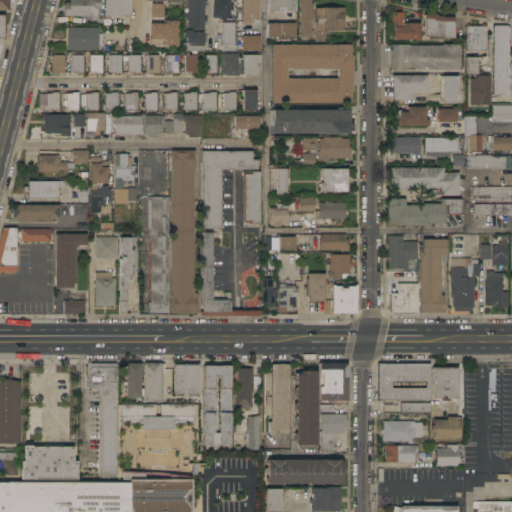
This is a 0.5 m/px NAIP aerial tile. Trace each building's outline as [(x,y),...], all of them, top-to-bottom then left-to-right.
[(0,0),(10,0),(10,11),(0,11),(0,0)] [(65,16),(65,3),(70,3),(70,0),(100,0),(100,9),(97,9),(97,20),(86,20),(86,17),(65,16)] [(107,16),(107,18),(105,18),(105,0),(131,0),(131,18),(127,18),(127,16),(107,16)] [(204,0),(204,12),(204,17),(207,17),(207,22),(204,22),(204,29),(189,29),(189,20),(186,20),(186,14),(189,14),(189,8),(186,8),(186,0),(204,0)] [(222,23),(226,23),(226,17),(218,17),(218,18),(212,18),(212,8),(213,8),(213,0),(230,0),(230,18),(234,18),(234,46),(236,46),(236,52),(222,52),(222,23)] [(242,0),(258,0),(258,21),(251,21),(251,25),(242,25),(242,0)] [(268,0),(295,0),(295,12),(268,12),(268,0)] [(299,0),(310,0),(310,4),(313,4),(313,20),(310,20),(310,38),(299,38),(299,0)] [(163,4),(151,4),(151,17),(163,17),(163,4)] [(313,20),(315,20),(315,8),(344,8),(344,31),(325,31),(325,42),(314,42),(313,20)] [(394,40),(394,27),(391,27),(391,13),(403,13),(403,24),(420,24),(420,40),(394,40)] [(443,39),(443,37),(424,37),(424,15),(437,15),(437,16),(442,16),(442,17),(453,17),(454,38),(443,39)] [(150,22),(149,45),(178,45),(179,22),(150,22)] [(295,37),(268,37),(267,24),(295,24),(295,37)] [(486,51),(479,51),(479,46),(472,46),(472,51),(466,51),(466,26),(486,26),(486,51)] [(508,94),(493,94),(493,26),(508,26),(508,94)] [(67,50),(67,28),(98,28),(98,34),(102,34),(102,47),(98,47),(98,51),(67,50)] [(183,51),(183,43),(186,43),(187,38),(184,38),(184,32),(186,32),(186,30),(192,30),(192,32),(205,32),(205,51),(183,51)] [(243,75),(243,74),(239,74),(239,63),(238,63),(238,76),(226,76),(226,74),(220,74),(220,54),(237,54),(237,58),(240,58),(240,48),(241,48),(241,36),(260,36),(260,49),(261,49),(261,61),(256,61),(256,75),(243,75)] [(391,70),(391,45),(408,45),(408,46),(442,46),(442,44),(459,44),(459,70),(391,70)] [(351,45),(351,56),(353,56),(353,92),(351,92),(351,103),(271,103),(271,45),(351,45)] [(52,55),(64,55),(64,73),(54,73),(55,72),(52,72),(52,55)] [(71,69),(68,69),(68,64),(71,64),(71,55),(83,55),(83,74),(77,74),(77,72),(71,72),(71,69)] [(90,55),(102,55),(102,74),(96,73),(96,72),(90,72),(90,55)] [(109,55),(121,56),(121,74),(115,74),(115,73),(109,72),(109,55)] [(128,55),(140,55),(140,74),(134,74),(134,72),(128,72),(128,55)] [(159,74),(153,74),(153,72),(147,72),(147,55),(159,55),(159,74)] [(178,73),(172,73),(172,72),(166,72),(166,55),(178,55),(178,73)] [(197,73),(191,73),(191,72),(184,72),(184,55),(197,55),(197,73)] [(210,74),(210,72),(203,72),(203,55),(216,55),(216,74),(210,74)] [(477,74),(465,74),(466,57),(477,57),(477,74)] [(392,76),(427,76),(427,91),(426,91),(426,92),(411,92),(411,95),(409,95),(409,100),(392,100),(392,76)] [(457,102),(439,102),(440,76),(457,77),(457,102)] [(490,99),(489,99),(489,103),(479,103),(479,99),(478,99),(478,87),(477,87),(477,81),(478,81),(478,76),(490,76),(490,99)] [(223,111),(223,94),(229,94),(229,93),(230,93),(230,91),(234,91),(234,93),(235,93),(235,111),(223,111)] [(256,111),(243,111),(243,105),(240,105),(240,98),(243,98),(243,91),(256,91),(256,111)] [(125,111),(125,110),(119,110),(119,97),(125,97),(125,94),(131,94),(131,92),(138,93),(137,111),(125,111)] [(216,111),(207,111),(207,112),(203,112),(203,114),(201,114),(201,104),(203,104),(203,94),(209,94),(209,92),(216,92),(216,111)] [(58,111),(43,111),(43,106),(39,106),(39,94),(52,94),(52,93),(58,93),(58,111)] [(78,111),(68,111),(68,114),(60,113),(61,96),(66,96),(66,94),(72,94),(72,93),(78,93),(78,111)] [(98,111),(86,111),(86,106),(80,106),(80,95),(86,95),(86,94),(88,94),(88,93),(98,93),(98,111)] [(118,111),(105,111),(105,110),(101,110),(101,103),(105,103),(105,94),(112,94),(111,93),(117,93),(118,111)] [(157,111),(145,111),(144,94),(150,94),(150,93),(157,93),(157,111)] [(158,114),(158,104),(164,104),(164,94),(170,94),(170,93),(176,93),(176,111),(179,111),(179,114),(158,114)] [(196,111),(184,111),(184,94),(190,94),(190,93),(196,93),(196,111)] [(511,122),(491,122),(491,103),(511,103),(511,122)] [(437,122),(437,109),(452,109),(452,106),(456,106),(456,122),(437,122)] [(273,134),(273,133),(269,133),(269,111),(337,111),(337,107),(350,107),(350,114),(348,114),(348,125),(352,125),(352,132),(349,132),(349,134),(273,134)] [(399,126),(399,118),(397,117),(396,115),(396,113),(396,112),(398,111),(399,110),(399,112),(407,112),(407,107),(425,107),(425,120),(429,120),(429,126),(399,126)] [(104,132),(97,131),(97,132),(94,132),(94,131),(87,131),(87,113),(111,114),(111,121),(105,121),(104,132)] [(223,136),(211,136),(211,114),(218,114),(218,113),(220,113),(220,114),(223,114),(223,136)] [(69,115),(69,134),(66,134),(66,136),(61,136),(61,135),(53,135),(53,133),(44,133),(44,115),(69,115)] [(85,127),(73,127),(73,115),(85,115),(85,127)] [(148,138),(148,134),(145,134),(144,116),(164,116),(164,122),(163,122),(163,127),(160,127),(160,134),(158,134),(158,138),(148,138)] [(201,116),(201,135),(198,134),(198,138),(188,138),(188,134),(185,134),(185,122),(182,122),(182,134),(173,134),(173,118),(182,118),(182,116),(201,116)] [(234,129),(234,116),(259,116),(259,129),(234,129)] [(469,152),(469,151),(464,151),(464,143),(460,144),(460,138),(464,138),(463,116),(475,116),(476,135),(482,135),(482,151),(469,152)] [(142,117),(142,135),(141,135),(141,138),(137,138),(137,135),(118,135),(118,137),(115,137),(115,135),(114,135),(114,127),(113,127),(113,124),(114,124),(114,117),(142,117)] [(163,120),(164,134),(181,133),(181,119),(163,120)] [(348,139),(348,147),(351,148),(350,159),(339,159),(339,162),(329,162),(329,163),(317,163),(317,157),(316,157),(316,152),(319,152),(319,139),(323,139),(323,137),(341,138),(341,139),(348,139)] [(511,151),(493,151),(493,147),(487,147),(487,137),(511,137),(511,151)] [(302,150),(303,138),(317,138),(317,151),(302,150)] [(392,153),(392,138),(419,138),(419,155),(411,155),(411,153),(392,153)] [(425,156),(425,152),(424,152),(424,138),(458,138),(458,152),(450,152),(450,157),(425,156)] [(38,173),(38,156),(58,156),(58,160),(60,160),(60,162),(67,162),(67,163),(72,163),(72,150),(88,150),(88,164),(74,164),(74,169),(67,169),(67,170),(58,170),(58,172),(38,173)] [(193,293),(197,293),(197,296),(197,313),(170,313),(171,156),(169,156),(169,151),(195,151),(195,169),(193,169),(193,293)] [(252,151),(252,160),(258,160),(257,170),(221,170),(221,229),(201,229),(202,151),(252,151)] [(511,169),(466,169),(466,155),(475,155),(475,153),(486,153),(486,155),(511,155),(511,169)] [(129,154),(129,158),(131,158),(131,166),(134,166),(134,171),(133,171),(133,181),(125,181),(125,183),(123,183),(123,190),(115,190),(115,154),(129,154)] [(303,166),(303,154),(315,154),(315,166),(303,166)] [(453,166),(453,165),(451,165),(451,160),(453,160),(453,155),(464,155),(463,166),(453,166)] [(96,183),(96,184),(91,184),(91,157),(101,158),(101,162),(108,162),(108,183),(96,183)] [(443,168),(443,173),(458,173),(458,196),(442,196),(442,191),(440,191),(440,188),(433,188),(433,190),(425,190),(425,188),(408,188),(408,189),(399,189),(399,188),(389,188),(389,168),(443,168)] [(276,169),(287,169),(287,172),(286,172),(286,192),(287,192),(287,194),(276,194),(276,169)] [(347,169),(347,171),(348,171),(348,174),(347,174),(347,187),(348,187),(348,190),(347,190),(347,192),(321,192),(321,183),(323,183),(323,178),(321,178),(321,169),(347,169)] [(259,224),(241,224),(242,172),(259,172),(259,224)] [(28,198),(28,193),(24,193),(24,187),(28,187),(28,181),(65,181),(65,187),(58,187),(58,198),(28,198)] [(108,186),(108,190),(111,190),(111,206),(109,206),(109,213),(97,213),(97,214),(93,214),(93,213),(90,212),(90,205),(89,205),(89,186),(108,186)] [(511,200),(472,201),(472,187),(511,187),(511,200)] [(138,188),(138,201),(127,201),(127,188),(138,188)] [(77,203),(77,189),(88,190),(88,203),(77,203)] [(148,197),(159,197),(159,192),(167,192),(167,197),(169,197),(169,313),(149,313),(149,308),(147,308),(147,284),(151,284),(151,271),(147,271),(148,197)] [(312,211),(312,212),(307,212),(299,212),(299,198),(318,198),(318,202),(314,202),(314,211),(312,211)] [(387,226),(387,199),(405,199),(405,206),(422,206),(422,204),(440,204),(440,199),(460,199),(460,214),(447,214),(447,206),(445,206),(445,224),(427,224),(427,226),(387,226)] [(319,219),(319,218),(315,218),(315,211),(318,211),(318,203),(325,203),(325,201),(332,201),(332,203),(345,203),(345,219),(319,219)] [(280,223),(280,227),(274,227),(274,223),(269,223),(269,207),(276,207),(276,204),(288,204),(288,223),(280,223)] [(511,215),(474,216),(474,205),(511,204),(511,215)] [(59,205),(59,220),(51,220),(51,223),(18,223),(18,220),(12,220),(12,205),(59,205)] [(16,272),(3,272),(3,274),(0,274),(0,236),(2,228),(16,228),(16,272)] [(50,229),(50,242),(21,242),(21,229),(50,229)] [(211,301),(229,301),(229,311),(238,311),(260,311),(260,317),(238,316),(199,317),(199,312),(201,312),(201,307),(199,307),(199,233),(211,233),(211,301)] [(55,234),(87,234),(87,245),(77,245),(77,248),(75,248),(75,284),(73,284),(73,288),(55,288),(55,234)] [(345,234),(345,239),(349,239),(349,250),(319,250),(319,234),(345,234)] [(388,236),(403,236),(403,242),(417,242),(417,260),(415,260),(415,269),(388,269),(388,236)] [(491,265),(491,246),(498,246),(498,242),(500,242),(500,236),(507,236),(507,245),(508,245),(508,265),(491,265)] [(95,237),(117,237),(118,258),(95,258),(95,237)] [(294,237),(295,250),(279,250),(279,237),(294,237)] [(119,259),(121,259),(121,256),(119,256),(119,238),(130,238),(130,248),(134,248),(134,267),(133,267),(133,281),(126,281),(126,314),(119,314),(119,259)] [(440,295),(443,295),(443,313),(419,313),(419,249),(422,249),(422,240),(446,240),(446,256),(440,256),(440,295)] [(491,260),(479,260),(479,245),(490,245),(491,260)] [(330,254),(349,254),(349,261),(351,261),(351,268),(350,268),(350,274),(341,274),(341,279),(328,279),(328,272),(330,272),(330,254)] [(473,308),(471,308),(471,312),(454,312),(454,308),(452,308),(452,298),(450,298),(450,279),(450,256),(471,256),(471,255),(477,255),(477,264),(479,264),(479,276),(471,276),(471,278),(474,278),(473,308)] [(502,292),(507,292),(507,309),(493,309),(493,306),(485,306),(485,271),(494,271),(494,273),(502,273),(502,292)] [(115,306),(95,306),(95,273),(107,273),(107,275),(111,275),(111,278),(115,278),(115,306)] [(324,301),(307,301),(307,297),(306,297),(306,279),(308,279),(308,274),(324,274),(324,301)] [(262,278),(273,278),(273,289),(275,289),(275,307),(268,307),(268,305),(262,305),(262,278)] [(295,311),(286,311),(286,307),(278,307),(278,288),(279,288),(279,284),(285,284),(285,286),(295,286),(295,288),(298,288),(298,298),(295,298),(295,311)] [(397,295),(397,284),(417,284),(418,314),(409,314),(409,311),(391,311),(390,295),(397,295)] [(356,314),(332,314),(332,285),(334,285),(334,286),(341,287),(341,289),(347,289),(347,287),(354,287),(354,285),(356,285),(356,314)] [(75,314),(75,316),(72,316),(72,314),(64,314),(64,301),(69,301),(69,299),(72,299),(72,301),(84,301),(84,314),(75,314)] [(140,398),(126,398),(126,363),(141,363),(140,398)] [(347,401),(319,401),(319,363),(347,363),(347,401)] [(116,479),(98,478),(99,388),(85,388),(85,367),(88,367),(88,364),(117,364),(116,479)] [(144,364),(162,364),(162,401),(160,401),(160,402),(144,402),(144,364)] [(198,394),(189,394),(189,391),(183,391),(183,394),(174,394),(174,368),(173,368),(173,364),(199,364),(199,367),(197,367),(198,394)] [(288,432),(268,432),(268,422),(271,422),(271,365),(288,364),(288,432)] [(377,401),(377,364),(429,364),(429,401),(377,401)] [(230,366),(231,446),(204,446),(204,366),(230,366)] [(235,408),(235,391),(238,391),(237,369),(252,368),(252,393),(251,393),(252,408),(235,408)] [(432,368),(457,368),(457,399),(448,399),(448,396),(441,396),(442,398),(432,398),(432,368)] [(316,449),(303,449),(303,445),(296,445),(296,441),(294,441),(294,433),(296,433),(296,426),(294,426),(294,418),(296,418),(296,411),(294,411),(294,404),(296,404),(296,396),(294,396),(294,389),(296,389),(296,384),(294,384),(294,373),(300,373),(300,371),(306,371),(308,370),(309,369),(311,369),(312,370),(313,371),(316,371),(316,449)] [(20,444),(0,444),(0,380),(6,380),(20,382),(20,444)] [(395,414),(395,404),(383,403),(383,413),(395,414)] [(430,403),(430,413),(400,413),(400,403),(430,403)] [(142,430),(142,425),(139,425),(139,424),(130,424),(130,422),(122,422),(122,405),(155,405),(155,417),(161,417),(160,405),(194,405),(194,422),(185,422),(185,424),(177,424),(177,425),(173,425),(173,430),(142,430)] [(333,453),(318,453),(319,432),(321,432),(321,414),(346,414),(346,428),(343,428),(343,433),(333,433),(333,453)] [(259,450),(245,450),(245,433),(247,433),(247,417),(256,417),(256,416),(259,416),(259,450)] [(432,439),(432,420),(446,420),(446,417),(456,417),(456,420),(460,420),(460,439),(432,439)] [(381,441),(381,429),(383,429),(383,421),(413,421),(413,423),(421,423),(421,438),(412,438),(412,442),(381,441)] [(436,466),(436,449),(450,449),(450,445),(457,445),(457,449),(458,449),(458,444),(463,444),(463,450),(458,450),(458,453),(461,453),(461,460),(459,460),(459,466),(436,466)] [(25,446),(32,446),(32,448),(74,448),(74,462),(78,462),(78,481),(21,481),(22,462),(25,462),(25,446)] [(417,446),(417,454),(414,454),(414,462),(385,463),(384,446),(417,446)] [(0,453),(4,454),(4,453),(17,452),(17,476),(2,476),(2,477),(0,477),(0,453)] [(342,460),(342,484),(267,484),(267,483),(266,483),(266,478),(267,478),(267,460),(342,460)] [(130,480),(123,480),(123,471),(191,476),(192,465),(188,465),(189,464),(205,464),(205,465),(197,465),(196,478),(191,477),(191,479),(192,479),(192,511),(130,511),(130,483),(130,480)] [(130,511),(0,511),(0,483),(130,483),(130,511)] [(340,511),(311,511),(312,504),(308,504),(308,499),(310,499),(310,487),(340,487),(340,511)] [(281,511),(266,511),(266,489),(281,489),(281,511)] [(511,502),(511,511),(487,511),(478,511),(478,509),(472,509),(472,502),(511,502)]
